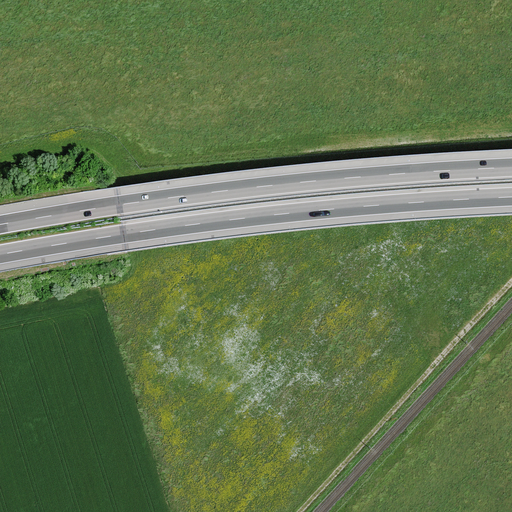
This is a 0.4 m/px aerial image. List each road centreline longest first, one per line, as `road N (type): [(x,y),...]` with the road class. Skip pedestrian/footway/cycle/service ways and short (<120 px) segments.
road 1 (motorway): [(0,254),(273,214),(511,196)]
road 2 (motorway): [(511,167),(315,180),(0,224)]
road 3 (track): [(300,511),(511,281)]
